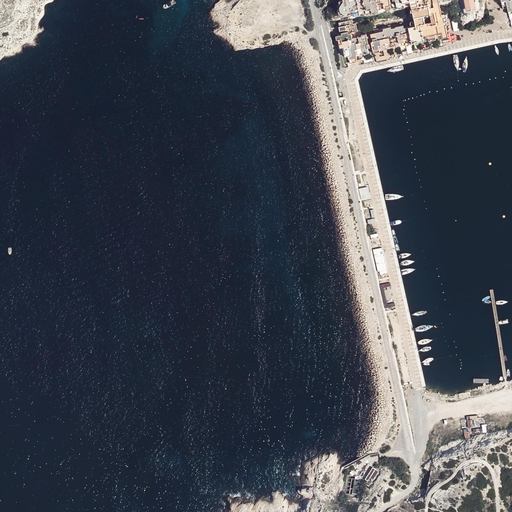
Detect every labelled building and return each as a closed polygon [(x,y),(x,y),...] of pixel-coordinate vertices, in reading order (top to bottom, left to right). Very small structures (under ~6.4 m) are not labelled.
[(362,0),(363,0),(363,1),(353,3),(352,4),(353,8),(357,7),(358,10),(361,10),(362,16),(359,17),(360,19),(365,18),(363,7),(368,6),(368,5),(388,0),(389,0),(388,0),(362,0)] [(391,14),(388,0),(368,5),(368,6),(363,7),(365,18),(365,19),(372,18),(372,19),(379,18),(379,19),(385,17),(384,15),(387,14),(387,15),(391,14)] [(410,0),(402,0),(393,2),(394,3),(392,4),(393,8),(395,7),(396,13),(404,11),(403,9),(410,8),(412,7),(410,0)] [(475,11),(472,0),(462,0),(465,13),(475,11)] [(511,0),(501,0),(502,2),(506,2),(508,12),(511,11),(511,0)] [(344,5),(339,6),(340,10),(337,10),(339,17),(342,17),(343,21),(350,19),(352,18),(353,20),(353,22),(360,20),(360,19),(359,17),(362,16),(361,10),(358,10),(357,7),(353,8),(352,4),(350,4),(350,2),(344,3),(344,5)] [(411,33),(411,34),(407,34),(403,35),(402,32),(397,34),(394,34),(395,35),(391,36),(390,34),(387,34),(382,35),(382,37),(374,39),(370,40),(372,47),(370,48),(372,54),(445,39),(443,27),(446,26),(445,23),(443,23),(442,23),(430,25),(431,31),(424,33),(423,24),(421,15),(428,13),(428,11),(426,5),(417,7),(412,7),(410,8),(411,13),(412,16),(409,17),(410,23),(412,22),(415,33),(413,33),(412,30),(412,29),(411,29),(410,29),(410,30),(409,31),(409,32),(410,32),(410,33),(411,33)] [(428,11),(428,13),(430,22),(440,20),(438,8),(428,11)] [(428,13),(421,15),(423,24),(430,22),(428,13)] [(341,40),(336,41),(339,53),(342,52),(342,53),(352,51),(353,57),(367,54),(367,53),(368,53),(366,40),(361,41),(361,42),(356,43),(354,37),(357,37),(356,33),(341,37),(341,40)] [(445,39),(372,54),(373,59),(379,58),(378,55),(380,55),(380,56),(390,54),(390,53),(394,52),(395,53),(404,51),(404,53),(408,52),(408,51),(412,50),(413,51),(417,51),(417,49),(423,48),(422,47),(427,46),(427,49),(434,48),(434,46),(437,46),(437,47),(447,45),(445,39)] [(352,51),(342,53),(344,61),(347,61),(347,64),(355,62),(355,61),(357,60),(357,61),(361,61),(361,60),(368,58),(367,54),(353,57),(352,51)] [(368,187),(359,189),(361,198),(370,196),(368,187)] [(382,248),(373,250),(378,272),(387,269),(382,248)]
